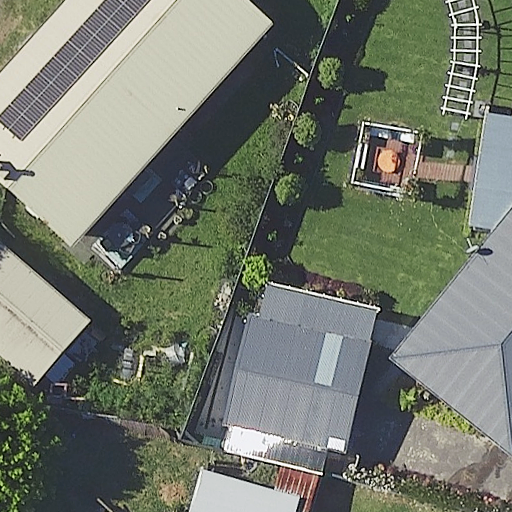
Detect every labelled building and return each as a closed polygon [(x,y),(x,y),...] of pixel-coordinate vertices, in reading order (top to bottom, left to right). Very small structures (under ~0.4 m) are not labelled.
[(252,25),(224,0),(47,0),(0,53),(0,199),(54,247),(252,25)] [(511,158),(504,190),(374,361),(492,451),(511,426),(511,158)] [(78,322),(0,256),(0,372),(21,390),(78,322)] [(353,342),(226,312),(201,423),(328,452),(353,342)] [(298,511),(301,500),(183,469),(171,511),(298,511)]
